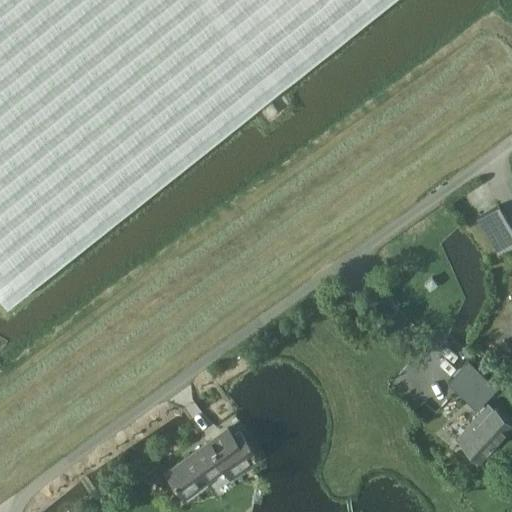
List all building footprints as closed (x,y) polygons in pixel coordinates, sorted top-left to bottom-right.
[(0,0),(0,292),(8,302),(387,0),(0,0)] [(496,253),(511,244),(511,243),(511,230),(497,205),(475,217),(496,253)] [(429,290),(436,285),(431,278),(424,283),(429,290)] [(256,347),(245,354),(249,362),(260,355),(256,347)] [(511,362),(505,357),(499,364),(507,371),(511,364),(511,362)] [(498,388),(469,359),(447,382),(476,410),(498,388)] [(477,460),(511,425),(487,402),(454,437),(477,460)] [(231,433),(211,448),(206,441),(165,471),(184,496),(224,467),(230,475),(257,455),(239,430),(233,434),(231,433)]
